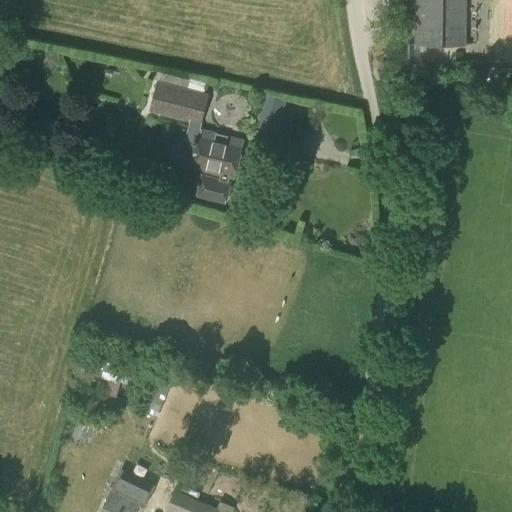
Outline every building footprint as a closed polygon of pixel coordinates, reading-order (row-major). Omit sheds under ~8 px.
[(415,45),(465,46),(465,28),(465,0),(415,0),(415,27),(415,45)] [(149,110),(200,124),(208,93),(157,80),(149,110)] [(275,96),(263,93),(255,125),(267,128),(275,96)] [(231,181),(228,180),(230,174),(231,175),(239,146),(213,139),(215,134),(200,130),(198,135),(196,134),(188,164),(221,172),(219,178),(201,174),(195,196),(225,204),(231,181)] [(146,398),(160,404),(172,374),(158,369),(146,398)] [(152,486),(159,472),(138,463),(132,476),(152,486)] [(134,511),(138,504),(143,506),(153,487),(121,472),(101,511),(134,511)] [(166,509),(172,511),(231,511),(234,508),(220,501),(217,507),(174,490),(166,509)]
